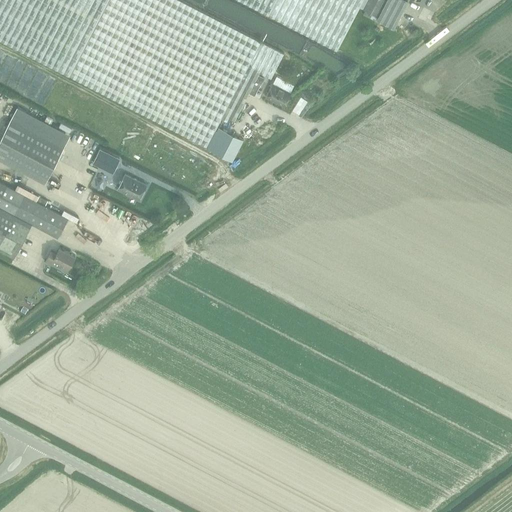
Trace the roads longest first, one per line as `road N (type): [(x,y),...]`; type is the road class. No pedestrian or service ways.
road 1 (unclassified): [(0,370),(495,0)]
road 2 (tertiary): [(166,511),(30,440)]
